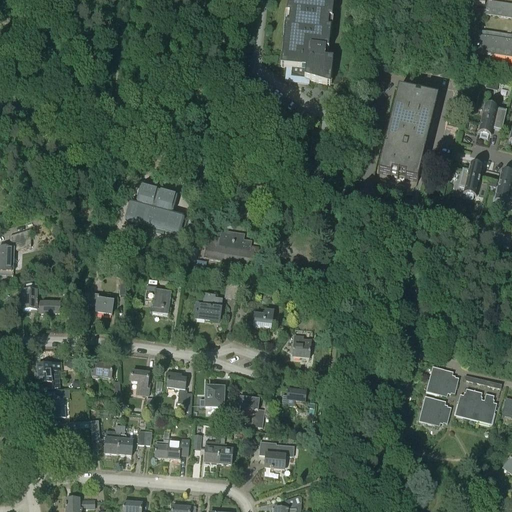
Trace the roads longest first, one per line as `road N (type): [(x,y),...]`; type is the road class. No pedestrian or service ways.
road 1 (residential): [(511,243),(0,105)]
road 2 (residential): [(247,511),(232,493),(216,489),(29,483)]
road 3 (residential): [(206,357),(95,342),(0,345)]
road 4 (track): [(111,124),(124,0)]
road 5 (residential): [(29,483),(0,365)]
